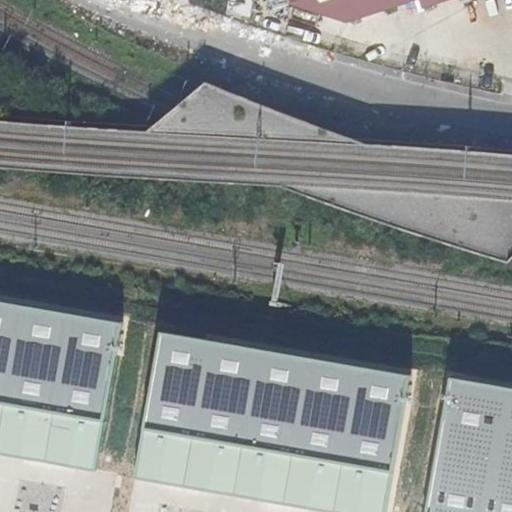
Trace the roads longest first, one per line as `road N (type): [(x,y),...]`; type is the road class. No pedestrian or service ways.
road 1 (residential): [(511,111),(224,39),(121,0)]
road 2 (unknown): [(511,158),(445,139),(388,80)]
